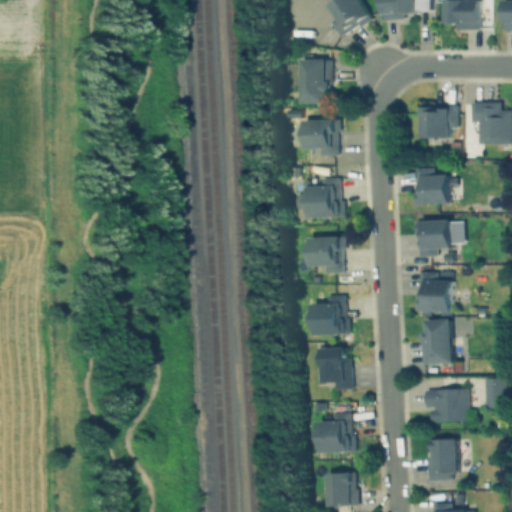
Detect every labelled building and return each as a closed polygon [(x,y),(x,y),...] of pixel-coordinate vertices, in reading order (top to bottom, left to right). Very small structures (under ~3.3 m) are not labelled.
[(335,0),(358,0),(370,18),(361,24),(360,21),(340,34),(331,20),(337,17),(329,4),(335,0)] [(380,0),(415,0),(416,12),(404,12),(405,18),(382,19),(380,0)] [(446,0),(479,0),(479,28),(455,28),(455,22),(446,22),(446,0)] [(503,0),(511,0),(511,26),(503,26),(503,0)] [(300,56),(329,57),(329,88),(325,88),(325,102),(299,102),(300,56)] [(422,100),(435,100),(435,102),(457,102),(457,126),(450,126),(450,135),(421,135),(422,100)] [(471,100),(501,100),(501,109),(511,109),(511,143),(479,143),(479,120),(471,120),(471,100)] [(303,118),(339,117),(339,131),(337,131),(338,153),(320,153),(319,147),(304,148),(303,118)] [(449,201),(415,202),(414,190),(416,190),(415,167),(431,166),(432,173),(448,172),(449,201)] [(343,215),(308,216),(307,184),(321,184),(321,177),(339,176),(340,200),(343,200),(343,215)] [(415,219),(451,218),(452,247),(437,247),(437,254),(420,255),(419,233),(415,233),(415,219)] [(344,234),(344,248),(342,248),(343,270),(325,271),(325,264),(311,264),(309,236),(344,234)] [(420,293),(421,270),(439,271),(439,278),(453,279),(451,310),(416,308),(417,293),(420,293)] [(311,302),(327,301),(327,294),(344,293),(345,318),(349,318),(350,332),(313,333),(311,302)] [(453,361),(422,362),(420,338),(423,338),(423,331),(427,331),(426,319),(451,318),(453,361)] [(347,357),(351,357),(352,388),(335,388),(334,381),(322,381),(321,347),(346,345),(347,357)] [(504,406),(484,406),(484,378),(504,378),(504,406)] [(466,388),(467,420),(432,421),(431,407),(426,407),(425,389),(466,388)] [(318,419),(332,419),(332,412),(350,411),(351,436),(355,435),(355,449),(320,450),(318,419)] [(456,437),(457,469),(450,469),(451,477),(428,478),(427,455),(430,455),(429,439),(456,437)] [(327,472),(353,471),(354,487),(358,487),(359,502),(328,504),(327,472)] [(433,511),(433,502),(451,502),(451,509),(466,508),(466,511),(433,511)]
